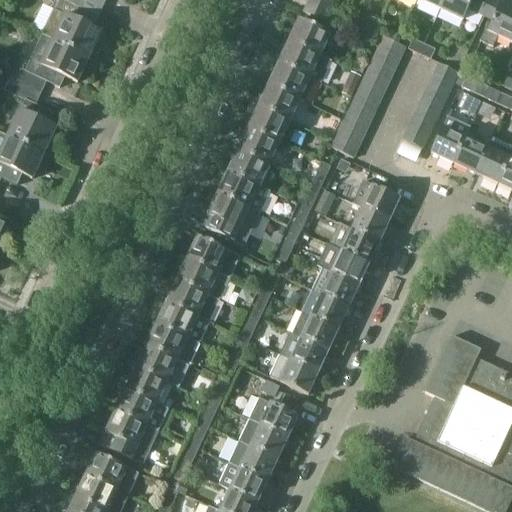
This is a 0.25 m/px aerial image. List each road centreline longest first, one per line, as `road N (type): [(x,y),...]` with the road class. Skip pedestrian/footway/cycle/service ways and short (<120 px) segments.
road 1 (residential): [(21,511),(264,0)]
road 2 (residential): [(0,394),(187,0)]
road 3 (residential): [(511,230),(439,197),(293,511)]
